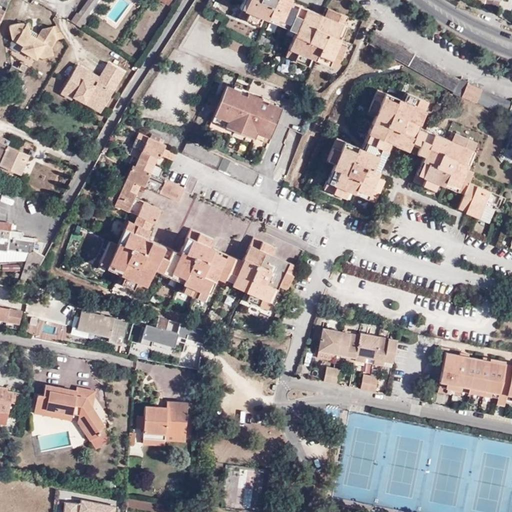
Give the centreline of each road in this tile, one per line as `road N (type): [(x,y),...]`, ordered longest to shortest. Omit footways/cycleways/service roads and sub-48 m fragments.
road 1 (residential): [(188,0),(49,226)]
road 2 (residential): [(331,239),(511,295)]
road 3 (residential): [(511,432),(347,408),(338,395)]
road 4 (residential): [(177,169),(331,239)]
road 5 (residential): [(511,82),(425,43),(376,0)]
road 6 (residential): [(331,239),(281,380)]
